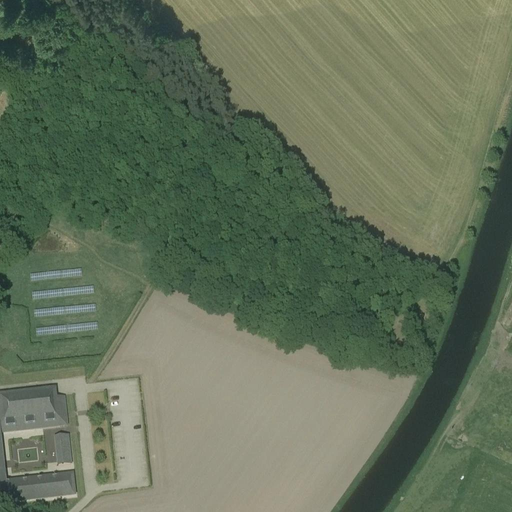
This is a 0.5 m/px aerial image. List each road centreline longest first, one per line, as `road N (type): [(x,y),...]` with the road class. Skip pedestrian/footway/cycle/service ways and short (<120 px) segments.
road 1 (track): [(511,76),(467,226),(443,269),(400,314),(367,322),(299,260),(58,0)]
road 2 (track): [(299,260),(225,270),(164,267),(84,388)]
